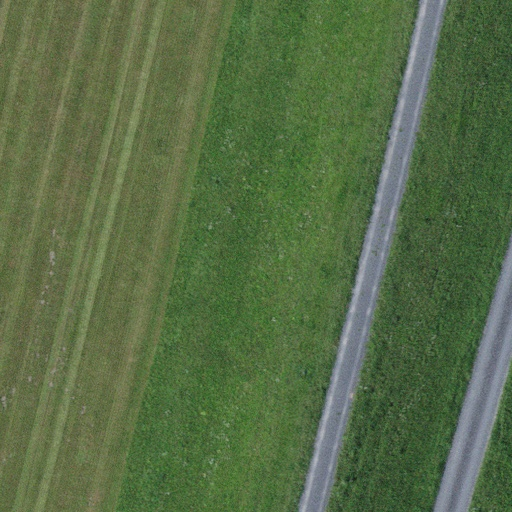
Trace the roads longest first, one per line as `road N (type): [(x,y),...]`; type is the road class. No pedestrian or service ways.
road 1 (track): [(438,0),(317,511)]
road 2 (track): [(511,338),(463,511)]
